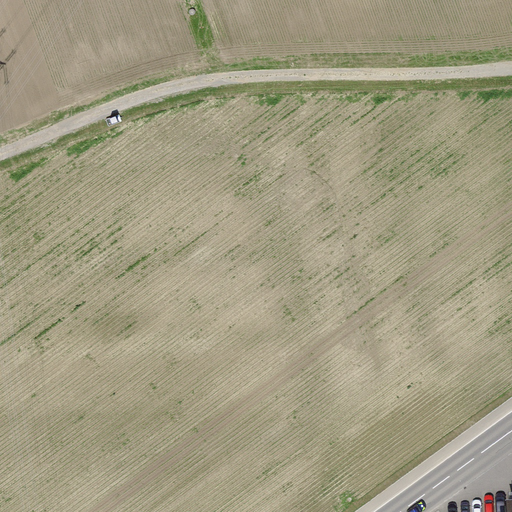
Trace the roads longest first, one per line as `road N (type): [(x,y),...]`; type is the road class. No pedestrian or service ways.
road 1 (track): [(511,64),(199,84),(0,154)]
road 2 (primary): [(511,431),(402,511)]
